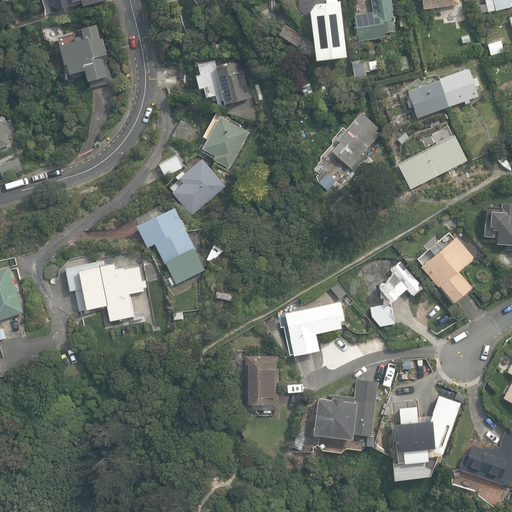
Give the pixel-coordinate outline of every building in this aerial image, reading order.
[(345,55),(338,0),(331,0),(314,2),(309,9),(315,59),(345,55)] [(353,13),(357,39),(384,35),(384,30),(395,29),(391,0),(370,0),(372,10),(353,13)] [(421,0),(423,9),(459,4),(458,0),(421,0)] [(511,0),(484,0),(487,10),(494,8),(495,11),(511,6),(511,0)] [(54,23),(41,27),(45,42),(59,38),(54,23)] [(86,74),(90,88),(113,82),(107,59),(108,59),(103,38),(101,39),(96,24),(81,28),(83,36),(74,38),(76,42),(60,46),(65,65),(67,64),(71,78),(86,74)] [(279,34),(294,44),(301,34),(285,24),(279,34)] [(471,40),(469,35),(461,37),(463,43),(471,40)] [(407,52),(392,55),(394,71),(409,69),(407,52)] [(351,59),(354,75),(364,73),(361,57),(351,59)] [(228,64),(228,62),(216,65),(214,59),(197,63),(199,72),(195,73),(198,86),(203,85),(205,96),(215,93),(217,104),(224,102),(224,104),(250,98),(244,71),(239,72),(237,62),(228,64)] [(412,104),(416,116),(463,99),(464,102),(469,100),(468,97),(478,94),(475,84),(478,83),(475,75),(471,76),(468,67),(406,89),(409,97),(405,99),(408,106),(412,104)] [(332,151),(349,167),(382,131),(361,111),(336,139),(340,142),(332,151)] [(213,159),(228,168),(249,131),(240,126),(241,125),(229,119),(228,121),(220,116),(202,148),(215,156),(213,159)] [(181,119),(172,136),(190,145),(199,129),(181,119)] [(0,147),(11,144),(4,122),(0,122),(0,147)] [(158,163),(165,176),(185,165),(179,152),(158,163)] [(0,162),(0,170),(2,176),(22,169),(17,156),(0,162)] [(168,186),(191,213),(225,184),(201,157),(183,172),(181,169),(174,175),(178,179),(168,186)] [(220,176),(225,171),(221,166),(215,171),(220,176)] [(328,190),(336,181),(327,172),(318,182),(328,190)] [(511,203),(502,203),(502,207),(486,206),(484,236),(495,236),(495,243),(511,244),(511,203)] [(163,276),(168,287),(205,269),(174,206),(136,224),(148,247),(156,243),(170,273),(163,276)] [(439,285),(453,302),(470,288),(456,271),(473,257),(456,236),(442,248),(437,242),(429,249),(434,254),(420,266),(438,287),(439,285)] [(207,259),(212,262),(225,250),(215,243),(207,259)] [(388,298),(391,302),(399,296),(398,296),(406,289),(414,297),(421,291),(419,289),(421,287),(418,283),(419,282),(401,261),(390,270),(393,273),(387,279),(385,283),(383,283),(382,283),(381,284),(380,285),(379,286),(379,287),(380,289),(380,290),(381,291),(381,297),(388,298)] [(87,310),(108,306),(111,321),(134,317),(130,294),(145,291),(145,289),(149,288),(148,279),(144,279),(141,264),(116,269),(115,262),(98,265),(97,263),(66,269),(69,289),(82,286),(87,310)] [(0,269),(0,319),(23,312),(9,267),(0,269)] [(226,299),(233,301),(235,295),(229,293),(217,290),(215,297),(226,299)] [(286,337),(290,354),(319,348),(316,332),(341,327),(340,319),(344,318),(341,301),(285,312),(290,336),(286,337)] [(372,317),(380,325),(395,323),(391,303),(370,307),(372,317)] [(173,312),(174,320),(183,318),(182,311),(173,312)] [(246,356),(247,409),(279,408),(278,356),(246,356)] [(39,364),(41,371),(55,366),(53,360),(39,364)] [(312,434),(352,439),(353,433),(371,435),(377,380),(355,378),(353,397),(330,394),(330,398),(316,397),(312,434)] [(403,451),(404,464),(428,462),(427,449),(443,455),(461,403),(439,395),(430,420),(417,421),(416,405),(399,407),(400,422),(396,423),(398,451),(403,451)] [(459,469),(511,487),(511,482),(511,432),(506,428),(499,447),(494,445),(493,449),(486,446),(485,450),(471,445),(468,455),(464,454),(459,469)] [(292,447),(301,450),(306,437),(297,434),(292,447)]
